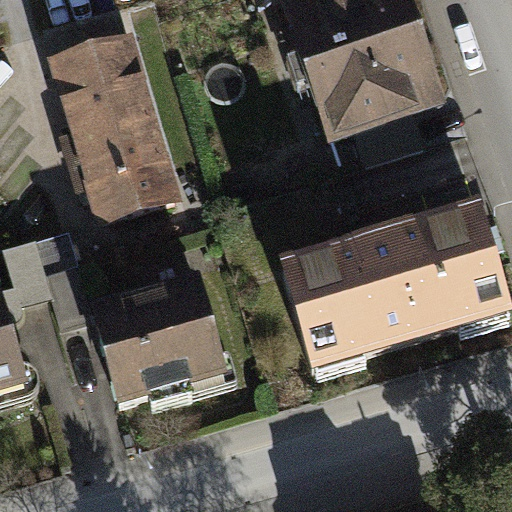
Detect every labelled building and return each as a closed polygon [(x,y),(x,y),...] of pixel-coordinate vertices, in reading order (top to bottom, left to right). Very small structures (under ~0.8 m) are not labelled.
[(337,0),(284,17),(329,159),(447,122),(407,0),(337,0)] [(53,71),(99,238),(182,216),(136,48),(53,71)] [(287,298),(314,392),(511,335),(511,318),(489,240),(287,298)] [(92,331),(120,431),(231,399),(202,299),(92,331)] [(0,323),(0,409),(25,401),(0,323)]
